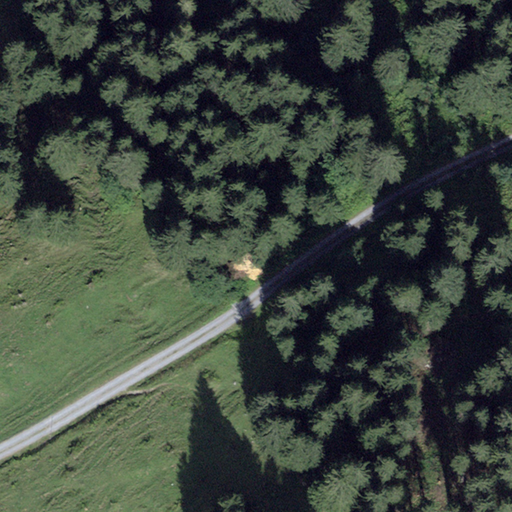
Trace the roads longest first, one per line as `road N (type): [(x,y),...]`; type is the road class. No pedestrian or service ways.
road 1 (track): [(511,161),(239,318)]
road 2 (track): [(239,318),(0,451)]
